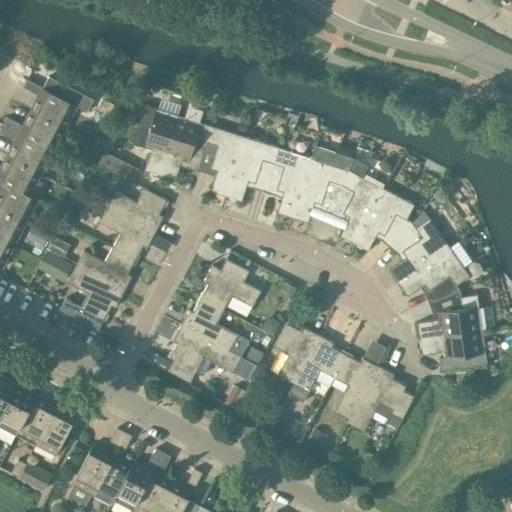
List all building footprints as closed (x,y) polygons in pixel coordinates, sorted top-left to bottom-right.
[(65,127),(77,104),(84,108),(89,98),(48,76),(31,109),(65,127)] [(31,90),(35,82),(28,78),(24,86),(31,90)] [(35,82),(31,90),(39,94),(43,86),(35,82)] [(108,119),(114,108),(102,101),(96,113),(108,119)] [(160,174),(179,114),(146,103),(134,142),(151,148),(145,169),(160,174)] [(53,149),(65,127),(31,109),(19,131),(53,149)] [(216,112),(209,109),(206,118),(213,120),(216,112)] [(293,132),(298,116),(289,113),(284,129),(293,132)] [(179,114),(160,174),(176,179),(181,163),(178,162),(180,158),(188,160),(187,165),(199,169),(205,150),(213,125),(179,114)] [(4,123),(11,127),(15,120),(8,116),(4,123)] [(11,127),(19,131),(23,124),(15,120),(11,127)] [(237,130),(245,132),(248,122),(240,120),(237,130)] [(0,131),(7,135),(11,127),(4,123),(0,130),(0,131)] [(205,150),(199,169),(210,173),(211,168),(220,170),(219,175),(216,174),(211,190),(226,195),(246,136),(213,125),(205,150)] [(14,139),(19,131),(11,127),(7,135),(14,139)] [(19,131),(7,154),(42,172),(53,149),(19,131)] [(247,184),(265,190),(279,147),(246,136),(226,195),(242,200),(247,184)] [(97,151),(100,146),(93,142),(90,147),(97,151)] [(311,157),(293,216),(308,221),(313,206),(320,208),(330,212),(348,170),(353,159),(315,146),(311,157)] [(279,147),(265,190),(282,196),(277,211),(293,216),(311,157),(279,147)] [(105,150),(98,162),(132,180),(139,167),(105,150)] [(30,194),(42,172),(7,154),(0,167),(0,180),(3,182),(4,181),(29,195),(30,194)] [(348,170),(330,212),(347,219),(339,234),(354,242),(383,188),(361,176),(367,166),(354,159),(348,170)] [(78,167),(75,174),(82,177),(85,171),(78,167)] [(39,198),(30,194),(29,195),(4,181),(3,182),(0,187),(0,207),(26,221),(39,198)] [(451,183),(442,189),(449,199),(458,193),(451,183)] [(107,206),(155,231),(164,215),(159,213),(167,199),(144,186),(136,201),(115,190),(111,197),(102,192),(98,201),(107,206)] [(383,188),(354,242),(368,250),(376,235),(382,239),(390,246),(412,221),(406,218),(413,204),(383,188)] [(62,195),(56,207),(65,212),(72,200),(62,195)] [(430,202),(433,208),(440,204),(436,198),(430,202)] [(93,218),(102,214),(97,203),(88,207),(93,218)] [(135,259),(143,245),(147,247),(155,231),(107,206),(99,221),(120,233),(113,247),(135,259)] [(0,207),(0,235),(15,244),(26,221),(0,207)] [(402,259),(389,268),(399,281),(448,247),(429,218),(423,209),(412,221),(390,246),(398,253),(402,259)] [(32,239),(46,247),(52,235),(38,228),(32,239)] [(48,246),(65,255),(72,243),(54,233),(48,246)] [(0,265),(2,267),(15,244),(0,235),(0,265)] [(448,247),(399,281),(408,295),(426,282),(430,288),(425,292),(429,301),(460,289),(457,284),(467,277),(461,267),(473,259),(460,239),(448,247)] [(32,251),(39,255),(44,246),(37,242),(32,251)] [(76,265),(124,291),(132,275),(128,273),(135,259),(113,247),(105,261),(84,249),(76,265)] [(49,251),(42,265),(66,278),(73,264),(49,251)] [(208,282),(201,296),(224,308),(231,294),(252,306),(261,289),(244,280),(249,270),(226,258),(221,268),(213,264),(204,280),(208,282)] [(116,306),(124,291),(76,265),(67,281),(88,292),(81,306),(65,298),(60,309),(98,329),(111,304),(116,306)] [(283,289),(295,296),(300,287),(287,281),(283,289)] [(418,321),(420,337),(482,328),(477,293),(461,295),(460,289),(429,301),(433,311),(438,310),(439,318),(418,321)] [(189,308),(181,324),(241,355),(249,340),(216,322),(224,308),(201,296),(194,310),(189,308)] [(261,326),(273,333),(280,320),(273,316),(265,319),(261,326)] [(303,325),(301,329),(286,322),(274,345),(289,352),(278,374),(293,382),(319,333),(303,325)] [(174,359),(168,369),(190,381),(196,370),(204,374),(212,360),(233,371),(249,380),(257,363),(241,355),(181,324),(173,340),(177,342),(169,356),(174,359)] [(487,363),(482,328),(420,337),(423,353),(444,350),(445,356),(440,357),(442,370),(487,363)] [(293,382),(288,393),(304,401),(315,379),(329,386),(334,376),(346,353),(332,346),(335,342),(319,333),(293,382)] [(252,345),(246,355),(258,362),(263,352),(252,345)] [(334,410),(349,418),(378,365),(363,356),(360,361),(346,353),(334,376),(348,383),(334,410)] [(364,430),(375,410),(388,417),(385,421),(397,427),(415,394),(404,389),(406,385),(392,377),(394,373),(378,365),(349,418),(348,421),(364,430)] [(474,370),(456,372),(458,383),(476,381),(474,370)] [(0,418),(19,383),(0,373),(0,418)] [(38,393),(19,383),(0,418),(0,423),(17,433),(38,393)] [(17,433),(36,443),(57,403),(38,393),(17,433)] [(57,403),(36,443),(56,453),(77,414),(57,403)] [(274,423),(288,431),(294,421),(279,413),(274,423)] [(110,439),(118,443),(125,430),(117,426),(110,439)] [(308,439),(322,446),(328,434),(315,427),(308,439)] [(125,430),(118,443),(126,447),(132,434),(125,430)] [(92,492),(93,492),(113,453),(93,442),(73,482),(74,482),(67,495),(85,504),(92,492)] [(164,450),(156,446),(149,460),(157,463),(164,450)] [(357,465),(369,471),(377,456),(365,449),(357,465)] [(164,450),(157,463),(164,467),(171,454),(164,450)] [(113,503),(115,498),(114,498),(132,463),(132,462),(113,453),(93,492),(113,503)] [(11,471),(19,475),(26,462),(18,458),(11,471)] [(133,508),(154,468),(134,458),(132,462),(132,463),(114,498),(115,498),(133,508)] [(26,462),(19,475),(42,487),(48,477),(41,474),(34,465),(27,461),(26,462)] [(203,471),(195,467),(188,480),(196,484),(203,471)] [(133,508),(140,511),(155,511),(173,478),(154,468),(133,508)] [(193,489),(173,478),(155,511),(195,511),(200,504),(189,497),(193,489)] [(246,493),(238,489),(231,503),(239,507),(246,493)] [(246,493),(239,507),(246,511),(253,497),(246,493)]
